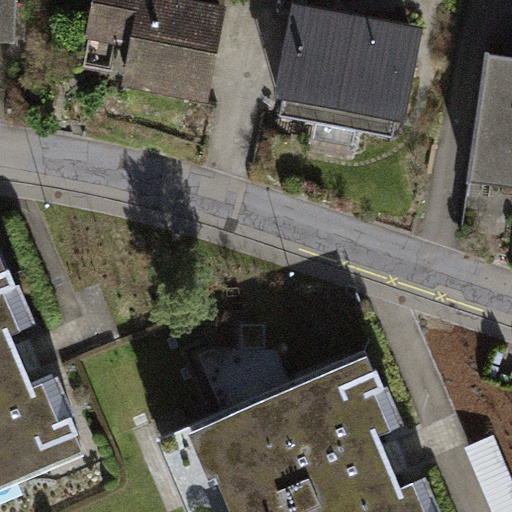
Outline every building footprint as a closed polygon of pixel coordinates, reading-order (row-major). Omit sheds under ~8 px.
[(13,0),(0,0),(0,43),(13,44),(13,0)] [(117,90),(209,104),(224,10),(182,2),(182,0),(91,0),(81,60),(122,68),(117,90)] [(290,6),(271,113),(398,138),(422,29),(290,6)] [(511,62),(489,60),(469,187),(511,192),(511,62)] [(0,271),(0,496),(81,462),(0,271)] [(426,511),(364,376),(183,458),(207,511),(426,511)]
